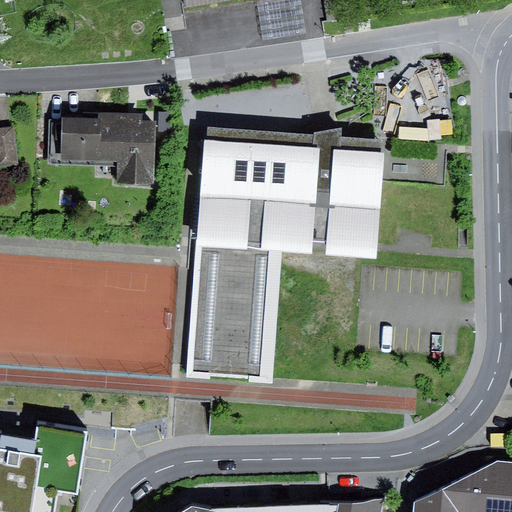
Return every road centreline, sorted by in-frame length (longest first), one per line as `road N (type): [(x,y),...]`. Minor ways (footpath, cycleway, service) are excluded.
road 1 (residential): [(112,511),(152,470),(182,463),(385,462),(453,438),(487,393),(505,332),(498,73),(511,39)]
road 2 (residential): [(511,39),(469,32),(216,72),(0,85)]
